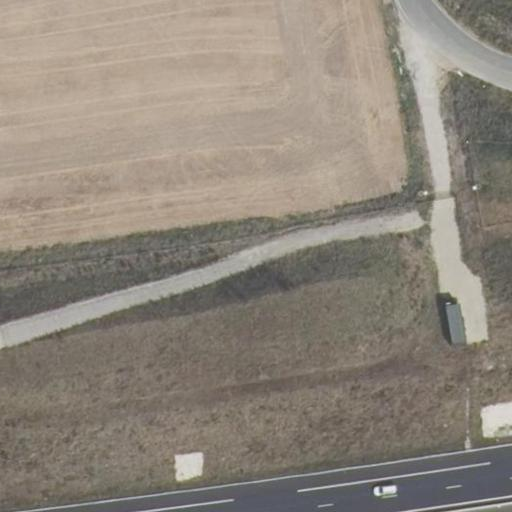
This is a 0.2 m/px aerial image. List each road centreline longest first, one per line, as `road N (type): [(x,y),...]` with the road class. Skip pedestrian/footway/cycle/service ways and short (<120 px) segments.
road 1 (track): [(0,425),(417,367),(469,306),(511,316)]
road 2 (track): [(0,337),(233,268),(305,237),(447,212)]
road 3 (track): [(0,361),(356,313)]
road 4 (track): [(0,278),(305,237)]
road 5 (trunk): [(511,474),(249,511)]
road 6 (unclassified): [(414,0),(446,41),(511,69)]
